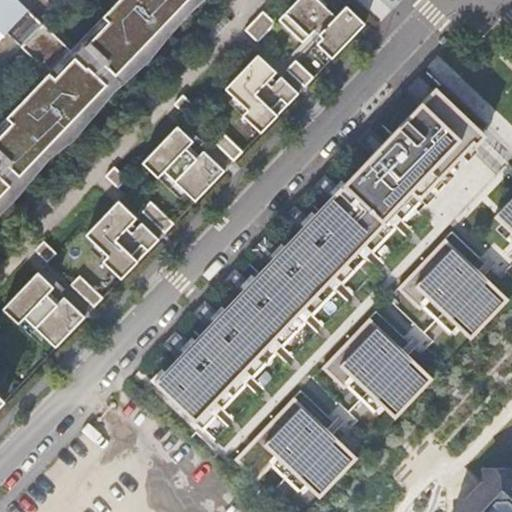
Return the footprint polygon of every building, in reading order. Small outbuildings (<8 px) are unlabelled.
[(24,45),(43,24),(18,0),(0,0),(0,40),(8,33),(24,45)] [(188,0),(116,76),(86,47),(78,57),(107,85),(20,177),(0,158),(0,176),(11,186),(0,197),(0,215),(19,196),(28,184),(50,158),(74,140),(114,93),(124,83),(149,60),(168,36),(189,14),(203,0),(188,0)] [(188,0),(118,0),(102,17),(108,23),(86,47),(116,76),(188,0)] [(336,17),(318,0),(297,0),(279,20),(303,43),(315,30),(322,38),(316,44),(332,58),(365,23),(347,6),(336,17)] [(263,12),(246,30),(258,42),(275,23),(263,12)] [(78,57),(43,24),(24,45),(21,47),(36,61),(32,65),(46,78),(1,126),(5,131),(0,136),(0,158),(20,177),(107,85),(78,57)] [(242,115),(261,133),(299,93),(281,76),(271,87),(267,82),(273,76),(254,59),(226,89),(248,110),(242,115)] [(296,61),(288,70),(305,86),(313,78),(296,61)] [(178,357),(155,382),(197,422),(414,194),(476,129),(434,89),(385,141),(370,127),(357,141),(370,156),(340,187),(326,173),(313,187),(328,201),(310,219),(295,205),(283,217),(298,232),(280,250),(265,236),(253,249),(268,263),(250,282),(236,268),(223,280),(238,294),(220,313),(205,299),(193,312),(208,326),(191,344),(176,330),(163,343),(178,357)] [(183,96),(175,105),(187,116),(195,107),(183,96)] [(177,126),(142,163),(158,178),(164,172),(195,202),(224,171),(203,151),(196,158),(186,148),(193,141),(177,126)] [(476,129),(414,194),(420,200),(483,135),(476,129)] [(211,140),(216,144),(225,135),(220,130),(211,140)] [(225,135),(216,144),(234,161),(242,152),(225,135)] [(114,168),(106,176),(118,188),(126,179),(114,168)] [(0,176),(0,197),(11,186),(0,176)] [(511,197),(495,216),(511,232),(511,197)] [(151,202),(142,211),(147,216),(155,207),(151,202)] [(103,262),(121,279),(159,239),(142,223),(132,233),(127,228),(133,222),(114,205),(86,235),(108,256),(103,262)] [(155,207),(147,216),(165,233),(173,224),(155,207)] [(472,339),(510,299),(446,238),(398,288),(421,310),(430,300),(472,339)] [(44,242),(36,250),(47,262),(56,254),(44,242)] [(38,273),(3,309),(19,325),(25,318),(56,348),(85,317),(64,297),(56,304),(46,295),(54,287),(38,273)] [(72,286),(76,290),(85,281),(80,277),(72,286)] [(76,290),(94,308),(103,299),(85,281),(76,290)] [(396,419),(434,378),(370,317),(322,367),(345,389),(355,379),(396,419)] [(320,498),(358,458),(294,397),(235,459),(258,481),(279,459),(320,498)] [(511,511),(511,470),(483,471),(482,479),(463,500),(453,500),(452,511),(511,511)]
